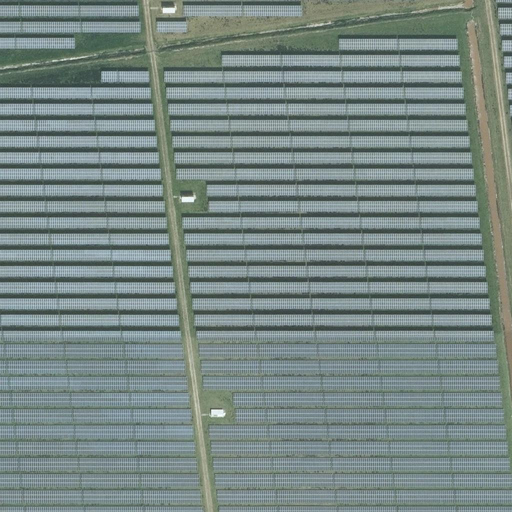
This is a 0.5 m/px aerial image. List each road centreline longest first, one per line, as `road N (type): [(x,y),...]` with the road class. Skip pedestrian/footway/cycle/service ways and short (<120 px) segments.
road 1 (track): [(147,0),(208,511)]
road 2 (track): [(487,0),(511,202)]
